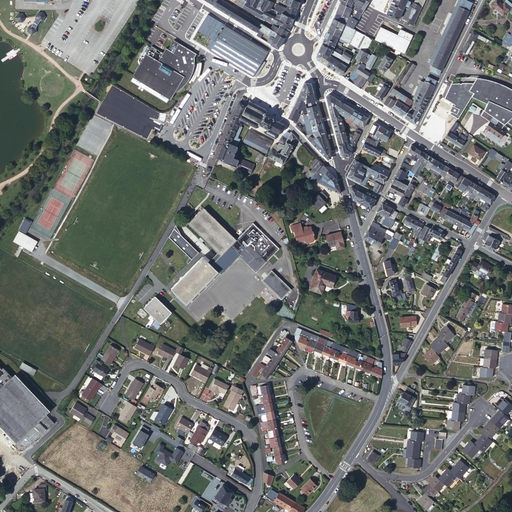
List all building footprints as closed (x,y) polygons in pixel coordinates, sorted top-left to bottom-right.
[(205,0),(234,18),(256,32),(261,23),(253,18),(228,3),(223,0),(205,0)] [(246,9),(261,17),(264,11),(261,9),(260,8),(256,6),(248,2),(247,1),(245,0),(239,0),(237,4),(246,9)] [(264,4),(265,0),(259,0),(256,6),(260,8),(261,9),(264,4)] [(357,3),(352,0),(341,0),(341,2),(352,8),(354,9),(357,3)] [(369,1),(367,0),(364,0),(361,5),(358,10),(356,13),(359,16),(361,14),(369,1)] [(392,0),(391,4),(387,13),(397,18),(403,7),(405,0),(392,0)] [(408,0),(405,0),(403,7),(406,8),(403,15),(408,17),(407,20),(406,21),(413,24),(421,6),(410,0),(409,0),(408,0)] [(440,68),(441,69),(457,36),(469,10),(468,9),(472,1),(469,0),(457,0),(441,35),(428,62),(432,64),(431,65),(432,65),(430,70),(437,73),(440,68)] [(509,7),(511,5),(505,0),(503,3),(499,0),(494,0),(491,3),(504,14),(509,7)] [(352,8),(341,2),(339,7),(336,12),(342,15),(343,14),(348,17),(349,14),(352,8)] [(282,13),(293,18),(294,13),(295,11),(296,10),(296,8),(288,4),(287,6),(286,8),(277,3),(274,9),(280,12),(282,13)] [(261,9),(264,11),(268,12),(269,10),(271,7),(264,4),(261,9)] [(279,26),(288,31),(289,27),(290,25),(279,18),(275,16),(274,15),(270,13),(268,12),(264,11),(261,17),(262,18),(263,16),(266,18),(267,17),(278,22),(280,24),(279,26)] [(37,14),(35,16),(38,20),(43,21),(46,17),(43,12),(38,12),(37,14)] [(342,15),(336,12),(336,13),(333,18),(339,21),(341,17),(342,15)] [(18,13),(15,17),(17,22),(23,22),(25,18),(25,17),(23,13),(18,13)] [(225,23),(208,13),(198,30),(212,39),(214,40),(225,23)] [(279,18),(290,25),(291,21),(293,18),(282,13),(281,14),(279,18)] [(351,28),(359,16),(356,13),(354,17),(348,26),(351,28)] [(346,25),(348,26),(354,17),(349,14),(348,17),(347,20),(345,24),(346,25)] [(354,29),(351,28),(348,26),(346,25),(345,24),(339,21),(333,18),(332,21),(331,24),(352,36),(355,30),(354,29)] [(269,50),(225,23),(214,40),(209,49),(253,76),(254,74),(263,60),(269,50)] [(261,23),(256,32),(258,33),(260,30),(261,30),(264,32),(270,36),(267,40),(266,41),(276,47),(278,46),(279,44),(282,39),(283,37),(276,33),(270,28),(261,23)] [(272,24),(270,28),(276,33),(283,37),(286,34),(288,31),(279,26),(278,27),(272,24)] [(351,40),(352,36),(331,24),(329,28),(327,31),(338,38),(339,38),(349,43),(351,40)] [(32,25),(28,27),(27,32),(30,33),(32,35),(36,33),(37,28),(34,26),(32,25)] [(397,33),(380,26),(379,27),(398,36),(402,29),(400,28),(397,33)] [(398,36),(379,27),(378,31),(389,36),(385,44),(404,52),(413,34),(402,29),(398,36)] [(364,34),(355,30),(352,36),(351,40),(368,47),(373,38),(364,34)] [(478,33),(473,30),(461,49),(466,52),(478,33)] [(338,38),(327,31),(326,34),(325,37),(335,43),(337,40),(338,38)] [(389,36),(378,31),(374,39),(385,44),(389,36)] [(503,41),(507,44),(508,43),(511,36),(509,35),(510,34),(508,32),(503,41)] [(335,43),(325,37),(323,40),(322,43),(332,48),(333,49),(334,46),(335,43)] [(142,65),(136,77),(172,99),(174,95),(177,93),(179,92),(182,90),(183,89),(184,88),(186,86),(187,85),(188,84),(190,81),(190,80),(191,79),(193,75),(191,71),(191,67),(195,66),(196,62),(196,59),(195,58),(195,57),(197,53),(174,39),(169,49),(167,48),(164,53),(152,46),(142,65)] [(368,47),(351,40),(349,43),(356,47),(360,49),(366,52),(368,47)] [(332,48),(322,43),(320,46),(318,50),(330,54),(331,52),(331,51),(333,49),(332,48)] [(372,55),(366,52),(360,49),(359,51),(358,54),(369,59),(372,55)] [(330,54),(318,50),(317,52),(316,56),(317,59),(327,66),(333,56),(330,54)] [(353,55),(355,52),(353,51),(351,54),(345,51),(343,53),(342,55),(346,57),(350,60),(353,55)] [(369,59),(358,54),(356,57),(363,61),(367,63),(369,59)] [(372,54),(372,55),(369,59),(367,63),(366,65),(366,66),(370,68),(371,66),(373,63),(377,56),(372,54)] [(385,54),(378,66),(384,70),(392,58),(385,54)] [(333,56),(327,66),(332,68),(335,63),(336,64),(338,60),(333,56)] [(265,62),(263,60),(254,74),(257,76),(265,62)] [(342,62),(338,60),(336,64),(335,63),(332,68),(336,71),(342,62)] [(349,78),(348,79),(352,82),(361,88),(367,78),(371,72),(365,68),(366,66),(366,65),(367,63),(363,61),(362,63),(361,64),(359,63),(353,71),(349,78)] [(415,64),(410,61),(398,80),(403,83),(415,64)] [(347,66),(342,62),(336,71),(342,74),(347,66)] [(412,98),(423,106),(430,93),(434,84),(436,79),(428,75),(425,80),(424,79),(424,81),(421,79),(412,98)] [(498,120),(505,124),(507,122),(511,124),(511,89),(504,85),(491,80),(477,77),(473,83),(465,82),(452,83),(445,98),(449,101),(455,105),(454,106),(452,105),(449,111),(451,112),(450,113),(458,118),(469,100),(472,96),(487,103),(483,110),(493,117),(498,120)] [(375,95),(381,99),(390,85),(385,81),(383,83),(382,86),(380,89),(375,95)] [(307,95),(314,93),(311,82),(304,82),(297,97),(306,100),(307,95)] [(393,87),(390,91),(394,94),(402,99),(404,100),(405,101),(409,104),(412,99),(393,87)] [(316,100),(314,93),(307,95),(306,100),(305,103),(316,100)] [(326,95),(328,103),(333,102),(334,100),(336,97),(329,93),(326,95)] [(387,95),(383,102),(390,107),(395,100),(392,98),(387,95)] [(249,100),(247,98),(242,96),(239,102),(247,105),(249,100)] [(305,103),(306,100),(297,97),(293,106),(299,108),(300,109),(302,110),(307,112),(306,107),(305,104),(305,103)] [(397,99),(391,108),(402,115),(407,106),(403,103),(397,99)] [(265,108),(249,100),(247,105),(240,120),(255,127),(258,127),(259,124),(266,128),(264,132),(276,138),(278,134),(282,132),(284,128),(284,124),(273,118),(273,117),(272,116),(272,117),(267,114),(267,113),(265,112),(266,111),(265,108)] [(340,100),(336,106),(337,111),(339,111),(339,112),(341,113),(346,116),(349,118),(354,109),(347,105),(340,100)] [(423,106),(415,101),(412,105),(415,107),(416,108),(421,110),(423,106)] [(247,105),(239,102),(235,114),(222,143),(236,149),(237,147),(236,146),(239,139),(237,138),(242,127),(240,126),(242,122),(240,121),(240,120),(247,105)] [(333,102),(328,103),(332,116),(338,115),(337,111),(336,106),(334,105),(333,102)] [(319,110),(317,105),(306,107),(307,112),(308,113),(319,110)] [(299,108),(293,106),(288,117),(293,120),(293,121),(296,123),(297,121),(301,114),(298,113),(297,112),(299,108)] [(359,112),(354,109),(349,118),(350,118),(353,120),(359,112)] [(407,111),(404,116),(414,123),(416,119),(411,116),(412,114),(409,112),(407,111)] [(307,137),(313,132),(313,131),(312,130),(311,124),(310,122),(309,118),(308,113),(307,112),(303,114),(306,128),(307,133),(305,135),(307,137)] [(357,123),(363,127),(368,117),(359,112),(353,120),(354,121),(357,123)] [(310,122),(311,124),(322,122),(321,118),(320,115),(309,118),(310,122)] [(338,115),(332,116),(333,123),(342,121),(342,118),(338,115)] [(505,131),(495,125),(498,120),(493,117),(483,132),(498,142),(505,131)] [(342,121),(333,123),(334,127),(336,133),(345,131),(342,121)] [(374,121),(370,131),(374,133),(375,134),(380,125),(374,121)] [(312,130),(313,131),(324,129),(322,122),(311,124),(312,130)] [(457,126),(453,123),(447,132),(444,137),(454,142),(458,136),(453,133),(457,126)] [(381,137),(385,128),(380,125),(375,134),(378,135),(381,137)] [(386,140),(391,131),(385,128),(381,137),(380,138),(386,140)] [(250,129),(247,135),(270,147),(273,141),(250,129)] [(281,152),(286,155),(286,156),(293,144),(297,137),(291,131),(287,138),(284,144),(279,142),(275,150),(278,152),(279,151),(281,152)] [(345,131),(336,133),(339,143),(348,141),(346,135),(345,131)] [(346,135),(348,141),(355,144),(357,139),(360,133),(356,131),(354,134),(353,134),(351,136),(347,135),(346,135)] [(317,136),(313,132),(307,137),(328,159),(332,156),(325,134),(317,136)] [(374,144),(373,147),(375,148),(377,145),(380,138),(381,137),(378,135),(375,141),(371,139),(369,142),(374,144)] [(246,136),(243,141),(266,153),(269,148),(246,136)] [(454,142),(461,146),(466,138),(462,136),(462,137),(461,138),(460,138),(458,136),(454,142)] [(367,137),(364,142),(373,147),(374,144),(369,142),(371,139),(367,137)] [(355,144),(348,141),(339,143),(341,154),(350,155),(355,144)] [(364,142),(361,148),(369,151),(377,156),(380,150),(375,148),(373,147),(364,142)] [(236,149),(222,143),(216,159),(235,167),(239,159),(233,157),(234,153),(236,149)] [(473,143),(469,151),(479,158),(484,150),(473,143)] [(420,161),(425,152),(411,144),(406,153),(417,159),(413,166),(416,168),(420,161)] [(380,150),(384,153),(385,153),(387,150),(377,145),(375,148),(380,150)] [(272,148),(267,156),(281,164),(286,155),(281,152),(279,151),(278,152),(275,150),(272,148)] [(493,158),(495,155),(497,152),(492,149),(488,155),(493,158)] [(430,156),(425,152),(420,161),(424,163),(426,164),(430,156)] [(259,154),(255,161),(262,164),(266,157),(259,154)] [(435,158),(430,156),(426,164),(430,167),(435,158)] [(313,166),(319,160),(316,157),(310,163),(313,166)] [(235,167),(251,173),(254,164),(239,158),(239,159),(235,167)] [(440,161),(435,158),(430,167),(433,168),(435,170),(440,161)] [(355,159),(351,168),(362,174),(365,169),(366,170),(368,165),(355,159)] [(310,170),(313,173),(322,163),(319,160),(313,166),(310,170)] [(414,172),(416,168),(413,166),(403,160),(400,165),(408,169),(414,172)] [(508,171),(510,168),(511,164),(511,163),(507,160),(496,177),(501,181),(508,171)] [(424,163),(420,161),(416,168),(414,172),(413,174),(418,177),(418,175),(419,174),(420,175),(421,172),(419,171),(424,163)] [(445,164),(440,161),(435,170),(437,171),(440,173),(445,164)] [(374,162),(371,167),(388,175),(390,170),(374,162)] [(313,173),(309,177),(320,183),(324,185),(331,173),(324,166),(322,163),(313,173)] [(444,176),(450,167),(448,166),(445,164),(440,173),(442,174),(444,176)] [(368,165),(366,170),(369,171),(366,176),(368,177),(371,172),(374,174),(373,176),(384,182),(388,175),(371,167),(368,165)] [(399,167),(396,172),(404,176),(407,172),(399,167)] [(449,178),(454,170),(450,167),(444,176),(446,177),(449,178)] [(362,174),(351,168),(347,175),(360,182),(363,175),(362,174)] [(231,174),(222,169),(218,178),(227,182),(231,174)] [(453,181),(459,173),(454,170),(449,178),(453,181)] [(502,182),(507,185),(511,179),(511,178),(511,173),(509,171),(502,182)] [(396,172),(394,177),(401,181),(404,176),(396,172)] [(324,185),(340,193),(336,178),(331,173),(324,185)] [(465,176),(460,174),(454,184),(458,187),(465,176)] [(363,175),(360,182),(364,184),(368,177),(366,176),(363,175)] [(465,176),(458,187),(463,190),(464,189),(469,179),(465,176)] [(391,182),(405,189),(407,185),(408,184),(401,181),(394,177),(391,182)] [(472,181),(469,179),(464,189),(466,190),(468,191),(469,190),(470,189),(469,188),(473,182),(472,181)] [(373,189),(375,190),(379,192),(382,185),(379,182),(377,182),(373,189)] [(398,193),(402,196),(402,195),(405,189),(391,182),(388,188),(398,193)] [(425,188),(422,191),(427,194),(431,187),(433,184),(428,182),(425,188)] [(477,184),(472,192),(475,194),(476,195),(481,187),(477,184)] [(405,189),(402,195),(407,198),(411,191),(413,189),(407,185),(405,189)] [(350,188),(353,198),(359,201),(363,192),(352,186),(350,188)] [(479,196),(481,197),(486,190),(481,187),(476,195),(479,196)] [(320,190),(309,199),(317,208),(325,201),(323,198),(326,196),(320,190)] [(482,207),(486,210),(494,196),(494,194),(486,190),(481,197),(482,198),(486,200),(482,207)] [(363,192),(359,201),(363,203),(367,194),(363,192)] [(367,205),(371,207),(375,198),(367,194),(363,203),(367,205)] [(402,195),(402,196),(398,202),(403,205),(407,198),(402,195)] [(382,201),(377,211),(385,215),(387,216),(394,219),(398,210),(382,201)] [(444,206),(441,205),(437,202),(435,201),(434,201),(434,202),(431,206),(431,207),(440,212),(444,206)] [(448,204),(443,201),(441,205),(444,206),(451,210),(453,206),(448,203),(448,204)] [(451,210),(444,206),(440,212),(439,213),(439,214),(453,222),(458,214),(455,212),(451,210)] [(256,271),(279,248),(252,222),(236,238),(203,207),(188,222),(204,237),(218,251),(209,261),(203,255),(171,287),(187,303),(219,271),(220,272),(239,253),(241,254),(240,255),(256,271)] [(458,214),(462,216),(464,214),(466,212),(467,209),(463,207),(461,210),(458,214)] [(469,220),(473,222),(474,222),(477,224),(479,221),(476,219),(478,215),(477,215),(479,211),(475,209),(472,216),(469,220)] [(458,214),(453,222),(457,224),(462,216),(458,214)] [(414,219),(407,215),(403,221),(408,224),(411,226),(414,219)] [(462,216),(457,224),(462,227),(467,219),(465,218),(462,216)] [(20,230),(13,241),(32,252),(38,242),(24,234),(29,226),(31,223),(25,219),(19,230),(20,230)] [(417,220),(414,219),(411,226),(415,228),(419,221),(417,220)] [(467,219),(462,227),(468,230),(470,225),(473,222),(469,220),(467,219)] [(372,220),(370,224),(385,232),(386,229),(378,225),(379,224),(372,220)] [(477,224),(474,222),(472,226),(468,232),(472,234),(477,224)] [(299,223),(290,225),(292,232),(294,231),(297,242),(308,239),(309,241),(310,242),(313,241),(314,239),(310,226),(300,229),(299,223)] [(364,238),(369,240),(373,232),(382,237),(383,235),(385,232),(370,224),(364,237),(364,238)] [(181,235),(176,225),(169,237),(192,259),(199,253),(181,235)] [(426,237),(431,228),(425,225),(419,236),(421,238),(420,239),(423,241),(426,237)] [(507,237),(488,226),(486,230),(505,241),(506,238),(507,237)] [(426,237),(429,239),(431,234),(433,235),(436,229),(431,227),(431,228),(426,237)] [(433,235),(434,236),(440,239),(443,234),(440,232),(436,229),(433,235)] [(340,231),(326,234),(329,246),(335,245),(336,249),(344,247),(343,243),(343,242),(340,231)] [(396,231),(393,236),(399,239),(402,234),(396,231)] [(373,232),(369,240),(378,245),(382,237),(373,232)] [(493,244),(496,245),(499,240),(489,234),(485,240),(486,241),(493,244)] [(393,237),(389,246),(393,248),(398,239),(393,237)] [(483,246),(493,251),(496,245),(493,244),(486,241),(485,240),(483,246)] [(444,243),(439,241),(434,250),(437,252),(438,253),(444,243)] [(455,263),(459,255),(456,254),(454,253),(450,260),(455,263)] [(390,259),(386,260),(384,260),(387,275),(395,273),(394,269),(392,269),(390,259)] [(476,268),(487,275),(488,275),(493,266),(481,259),(479,263),(476,268)] [(446,266),(451,269),(452,267),(455,263),(450,260),(448,263),(446,266)] [(473,260),(469,267),(475,270),(476,268),(479,263),(473,260)] [(442,274),(447,277),(451,269),(446,266),(442,274)] [(472,275),(473,272),(475,270),(469,267),(466,272),(472,275)] [(262,279),(281,298),(291,288),(272,268),(262,279)] [(318,268),(310,288),(322,292),(326,284),(332,286),(336,275),(318,268)] [(475,270),(473,272),(485,279),(487,275),(476,268),(475,270)] [(404,274),(409,291),(414,290),(410,272),(404,274)] [(393,296),(394,296),(399,295),(399,294),(402,293),(401,289),(398,290),(395,279),(389,280),(393,296)] [(426,283),(421,293),(430,298),(435,289),(426,283)] [(470,291),(467,296),(473,299),(476,294),(470,291)] [(481,293),(477,300),(482,302),(485,296),(481,293)] [(156,295),(144,307),(160,323),(172,311),(156,295)] [(458,311),(459,311),(464,314),(465,314),(466,313),(472,302),(474,300),(473,299),(467,296),(458,311)] [(511,302),(502,301),(501,310),(511,311),(511,302)] [(472,302),(466,313),(470,315),(476,304),(472,302)] [(357,316),(357,310),(347,310),(346,316),(349,316),(348,321),(359,321),(359,316),(357,316)] [(501,310),(499,310),(498,319),(508,320),(511,320),(511,311),(501,310)] [(464,314),(459,311),(456,316),(462,319),(464,314)] [(400,316),(401,325),(411,325),(411,324),(417,323),(416,315),(400,316)] [(507,329),(508,320),(498,319),(496,319),(493,319),(492,319),(491,324),(492,325),(495,325),(495,327),(504,328),(507,329)] [(438,331),(440,334),(446,341),(455,333),(447,324),(438,331)] [(295,338),(296,342),(298,342),(300,335),(301,334),(304,335),(305,333),(303,332),(304,329),(297,326),(294,334),(294,337),(295,338)] [(463,336),(467,336),(469,333),(471,329),(469,327),(463,336)] [(320,332),(334,338),(335,335),(322,329),(320,332)] [(308,339),(316,342),(317,341),(319,336),(316,334),(311,332),(308,339)] [(440,334),(430,343),(432,346),(438,353),(449,344),(446,341),(440,334)] [(298,342),(306,345),(308,339),(307,338),(300,335),(298,342)] [(287,347),(292,339),(286,336),(282,341),(281,344),(287,347)] [(327,339),(319,336),(317,341),(323,344),(323,345),(324,345),(327,339)] [(150,355),(154,345),(139,337),(134,347),(150,355)] [(406,345),(409,347),(413,340),(409,337),(405,345),(406,345)] [(306,345),(314,349),(316,342),(308,339),(306,345)] [(335,342),(327,339),(324,345),(326,346),(327,345),(333,347),(335,342)] [(316,342),(314,349),(318,350),(322,352),(324,345),(323,345),(316,342)] [(339,351),(340,352),(343,346),(337,343),(335,342),(333,347),(339,350),(339,351)] [(111,344),(101,359),(110,364),(115,356),(114,355),(118,349),(111,344)] [(163,356),(171,360),(175,351),(175,350),(162,344),(158,352),(164,355),(163,356)] [(175,350),(175,351),(179,353),(180,351),(181,352),(184,347),(178,344),(175,350)] [(276,351),(282,355),(287,347),(281,344),(280,345),(276,351)] [(324,345),(322,352),(330,355),(332,349),(329,347),(326,346),(324,345)] [(343,346),(340,352),(342,352),(342,351),(349,354),(351,349),(343,346)] [(431,363),(440,355),(438,353),(432,346),(423,354),(431,363)] [(486,346),(485,355),(497,356),(498,347),(486,346)] [(265,355),(271,359),(273,357),(271,356),(275,350),(269,348),(265,355)] [(332,349),(330,355),(336,358),(338,359),(340,352),(339,351),(332,349)] [(271,359),(277,362),(280,357),(282,355),(276,351),(273,357),(271,359)] [(340,352),(338,359),(346,362),(349,355),(342,352),(340,352)] [(393,364),(400,363),(402,360),(406,352),(398,352),(393,352),(392,352),(393,364)] [(180,353),(174,364),(183,368),(189,357),(184,355),(180,353)] [(346,362),(354,365),(357,359),(355,358),(352,357),(349,355),(346,362)] [(497,356),(485,355),(483,364),(494,365),(495,365),(497,356)] [(266,366),(272,369),(277,362),(271,359),(270,360),(266,366)] [(358,367),(362,368),(365,362),(361,360),(358,359),(357,359),(354,365),(358,367)] [(254,371),(257,373),(260,369),(263,364),(260,362),(254,371)] [(370,372),(373,365),(371,365),(365,362),(362,368),(370,372)] [(22,363),(20,368),(34,376),(36,371),(22,363)] [(98,363),(93,370),(104,377),(109,370),(98,363)] [(211,371),(212,368),(208,366),(202,363),(200,366),(211,371)] [(191,374),(206,381),(211,371),(200,366),(196,364),(191,374)] [(483,364),(482,364),(480,373),(492,374),(494,365),(483,364)] [(381,376),(382,369),(375,366),(373,365),(370,372),(381,376)] [(3,367),(2,368),(0,366),(0,425),(16,442),(15,444),(15,446),(16,447),(17,449),(18,449),(20,450),(22,450),(24,450),(26,448),(35,439),(36,440),(55,422),(47,414),(51,410),(41,399),(15,372),(12,376),(3,367)] [(267,377),(272,369),(266,366),(266,367),(263,371),(262,373),(267,377)] [(100,388),(103,384),(92,377),(81,394),(82,394),(89,399),(91,400),(99,387),(100,388)] [(135,378),(125,394),(133,399),(143,383),(135,378)] [(224,391),(227,384),(215,379),(210,389),(219,393),(220,390),(223,392),(224,391)] [(463,390),(469,391),(473,391),(474,383),(461,381),(461,385),(460,390),(463,390)] [(150,387),(145,396),(142,401),(146,404),(149,398),(153,401),(159,392),(161,393),(163,389),(163,387),(160,386),(160,387),(155,384),(152,388),(150,387)] [(263,392),(263,394),(269,392),(267,384),(261,385),(262,391),(263,392)] [(231,390),(242,395),(244,391),(233,386),(231,390)] [(231,390),(224,405),(233,410),(239,398),(241,398),(242,395),(231,390)] [(457,390),(456,400),(465,400),(468,401),(469,391),(463,390),(460,390),(457,390)] [(404,391),(398,400),(405,404),(410,395),(405,392),(404,391)] [(269,392),(263,394),(263,395),(264,402),(271,401),(269,392)] [(497,403),(500,406),(507,411),(511,404),(511,400),(505,394),(497,403)] [(410,395),(405,404),(409,406),(414,398),(410,395)] [(453,399),(452,409),(464,410),(465,400),(456,400),(453,399)] [(75,401),(69,411),(90,425),(94,418),(85,412),(87,409),(75,401)] [(132,416),(137,407),(134,405),(131,403),(127,401),(124,406),(120,414),(121,414),(129,419),(130,420),(132,416)] [(273,409),(271,401),(264,402),(265,406),(266,410),(266,411),(273,409)] [(265,406),(264,402),(263,402),(257,404),(259,412),(266,410),(265,406)] [(154,418),(162,423),(166,417),(168,417),(173,409),(164,403),(154,418)] [(257,404),(256,404),(257,410),(258,413),(266,411),(266,410),(259,412),(257,404)] [(500,406),(491,417),(500,424),(509,413),(507,411),(500,406)] [(274,416),(273,409),(266,411),(267,413),(268,419),(270,419),(275,418),(274,416)] [(452,409),(451,419),(459,420),(463,420),(464,410),(452,409)] [(267,413),(266,411),(258,413),(259,416),(261,416),(263,421),(267,420),(266,413),(267,413)] [(129,419),(121,414),(119,418),(126,423),(129,419)] [(190,430),(193,424),(181,417),(176,425),(188,433),(190,430)] [(491,417),(482,427),(485,429),(491,435),(500,424),(491,417)] [(277,427),(275,418),(270,419),(268,419),(269,423),(270,426),(270,428),(272,428),(277,427)] [(451,419),(447,418),(446,428),(458,429),(459,420),(451,419)] [(263,421),(260,422),(262,430),(270,428),(270,426),(269,426),(267,420),(263,421)] [(110,435),(116,439),(117,438),(122,441),(128,433),(113,423),(109,430),(112,432),(110,435)] [(198,425),(189,441),(196,445),(198,442),(200,444),(208,431),(204,429),(199,426),(198,425)] [(150,430),(143,426),(133,443),(141,448),(149,435),(147,434),(150,430)] [(279,436),(277,427),(272,428),(270,428),(271,430),(272,437),(279,436)] [(227,436),(215,428),(209,438),(222,446),(227,436)] [(481,445),(485,448),(494,437),(491,435),(485,429),(476,440),(481,445)] [(410,430),(410,438),(418,438),(422,438),(423,431),(410,430)] [(273,444),(274,445),(280,444),(279,439),(279,436),(272,437),(273,441),(273,444)] [(406,437),(405,447),(417,447),(418,438),(410,438),(406,437)] [(476,440),(472,437),(465,445),(474,453),(481,445),(476,440)] [(184,452),(176,448),(172,454),(163,448),(165,446),(160,443),(155,452),(159,454),(156,460),(167,467),(170,461),(176,465),(184,452)] [(187,447),(195,451),(198,448),(190,443),(187,447)] [(276,454),(282,453),(280,444),(274,445),(274,447),(276,454)] [(405,447),(404,456),(409,457),(416,457),(417,447),(405,447)] [(378,453),(372,449),(367,456),(374,460),(378,453)] [(284,461),(282,453),(276,454),(277,461),(278,463),(284,461)] [(208,454),(206,458),(215,464),(218,460),(208,454)] [(460,472),(462,474),(471,464),(462,456),(453,467),(460,472)] [(420,466),(420,458),(416,457),(409,457),(408,465),(420,466)] [(446,480),(450,483),(460,472),(453,467),(451,465),(441,476),(446,480)] [(140,466),(136,472),(152,481),(156,475),(140,466)] [(234,467),(230,473),(240,480),(245,483),(249,478),(249,477),(234,467)] [(271,475),(262,471),(262,481),(268,484),(271,475)] [(247,485),(245,483),(240,480),(230,473),(229,474),(247,485)] [(293,488),(301,480),(297,476),(293,473),(286,480),(293,488)] [(438,473),(432,480),(440,487),(446,480),(441,476),(438,473)] [(310,478),(300,487),(307,494),(317,485),(310,478)] [(432,480),(426,487),(428,489),(431,491),(434,494),(440,487),(432,480)] [(223,484),(215,496),(227,504),(231,497),(229,496),(233,490),(223,484)] [(34,491),(34,500),(44,500),(44,489),(44,488),(39,488),(35,488),(34,491)] [(271,488),(266,496),(273,500),(278,493),(271,488)] [(430,506),(438,497),(434,494),(431,491),(428,489),(421,498),(430,506)] [(278,493),(273,500),(279,504),(281,505),(286,496),(279,492),(278,493)] [(286,496),(281,505),(284,507),(290,498),(286,496)] [(265,499),(261,497),(257,507),(261,508),(265,499)] [(65,498),(60,511),(68,511),(72,501),(65,498)] [(288,509),(294,501),(290,498),(284,507),(288,509)] [(198,501),(196,500),(193,505),(201,510),(204,505),(198,501)] [(292,511),(297,502),(295,501),(294,501),(288,509),(292,511)] [(292,511),(293,511),(301,511),(304,507),(297,502),(292,511)]
